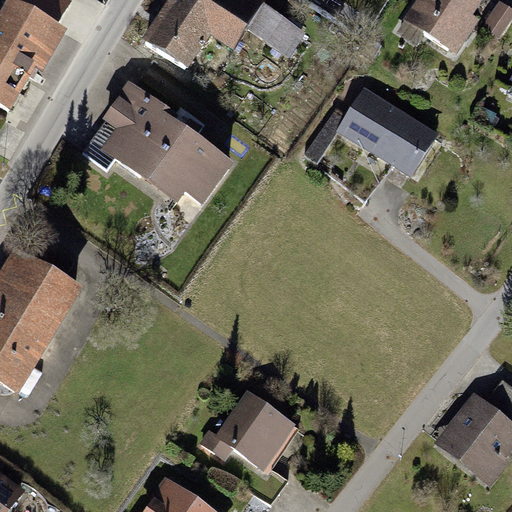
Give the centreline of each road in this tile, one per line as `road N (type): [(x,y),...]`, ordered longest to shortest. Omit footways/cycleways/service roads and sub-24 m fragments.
road 1 (residential): [(498,312),(342,511)]
road 2 (tertiary): [(126,0),(0,212)]
road 3 (residential): [(375,218),(498,312)]
